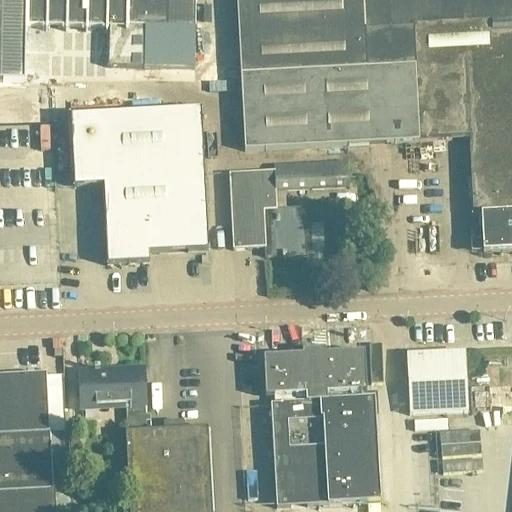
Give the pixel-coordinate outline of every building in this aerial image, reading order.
[(0,0),(0,85),(24,86),(25,29),(108,30),(108,34),(107,70),(125,70),(143,71),(194,71),(195,31),(195,0),(0,0)] [(511,0),(236,0),(241,88),(244,154),(470,142),(474,217),(481,217),(483,255),(511,253),(511,0)] [(203,159),(201,112),(70,119),(74,191),(103,190),(107,269),(149,266),(149,257),(208,254),(203,159)] [(273,174),(228,177),(232,253),(264,251),(264,260),(324,256),(322,226),(309,227),(304,227),(303,211),(275,212),(274,195),(349,190),(347,166),(273,169),(273,174)] [(511,361),(511,347),(482,349),(483,363),(511,361)] [(279,407),(269,408),(275,511),(282,511),(379,506),(373,402),(361,403),(360,396),(366,396),(364,355),(323,357),(323,354),(307,355),(301,355),(301,358),(263,361),(266,401),(279,400),(279,407)] [(408,417),(466,414),(463,354),(405,357),(408,417)] [(127,436),(146,435),(142,371),(78,375),(80,413),(125,411),(127,436)] [(59,492),(56,438),(56,436),(64,436),(61,381),(45,382),(45,379),(0,380),(0,511),(51,511),(50,492),(59,492)] [(511,431),(511,405),(491,403),(487,428),(511,431)] [(211,511),(208,432),(208,431),(184,433),(183,424),(163,425),(163,434),(146,435),(127,436),(125,436),(128,511),(211,511)] [(496,435),(495,456),(510,457),(511,435),(496,435)]
